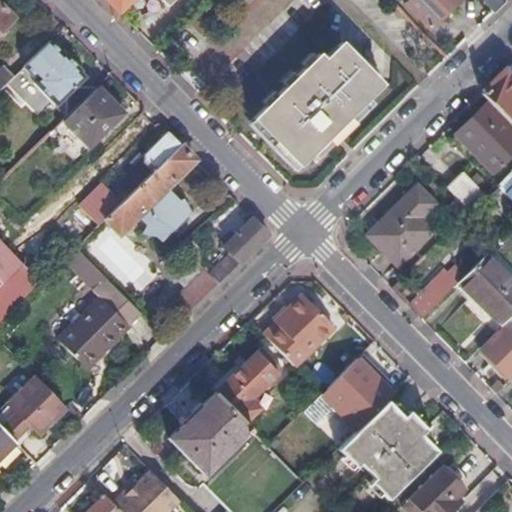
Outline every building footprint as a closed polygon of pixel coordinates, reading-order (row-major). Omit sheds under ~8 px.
[(175,0),(107,0),(120,13),(132,0),(163,0),(170,6),(175,0)] [(466,0),(410,0),(407,4),(431,31),(451,12),(458,18),(471,6),(466,0)] [(503,0),(485,0),(483,3),(493,14),(505,2),(503,0)] [(0,30),(13,18),(0,4),(0,30)] [(68,116),(97,88),(83,73),(84,72),(66,52),(64,54),(52,41),(26,67),(37,79),(34,82),(68,116)] [(319,55),(253,120),(300,168),(371,98),(366,93),(378,81),(342,44),(325,60),(319,55)] [(0,71),(0,91),(15,77),(5,67),(0,71)] [(511,123),(511,79),(505,73),(483,95),(489,101),(511,123)] [(68,116),(63,121),(88,147),(122,114),(97,88),(68,116)] [(493,174),(511,155),(511,123),(489,101),(455,135),(493,174)] [(134,180),(116,198),(122,205),(182,146),(169,132),(143,157),(144,164),(139,169),(137,167),(135,169),(134,168),(128,174),(134,180)] [(122,205),(106,220),(121,235),(138,217),(146,226),(143,234),(157,236),(162,242),(193,212),(168,188),(197,160),(182,146),(122,205)] [(131,164),(134,168),(135,169),(137,167),(139,169),(144,164),(143,157),(141,155),(131,164)] [(471,212),(486,198),(462,173),(447,188),(471,212)] [(79,207),(99,227),(106,220),(122,205),(116,198),(102,183),(79,207)] [(393,223),(374,241),(398,266),(433,232),(421,219),(435,205),(418,188),(388,218),(393,223)] [(369,236),(374,241),(393,223),(388,218),(369,236)] [(209,274),(219,285),(236,268),(270,235),(253,219),(237,235),(231,233),(222,242),(224,247),(231,254),(209,274)] [(83,245),(134,293),(154,272),(102,224),(83,245)] [(0,323),(35,290),(41,284),(0,241),(0,323)] [(71,327),(101,357),(143,316),(131,304),(113,287),(76,250),(64,261),(93,291),(92,292),(100,300),(71,327)] [(511,316),(511,282),(485,256),(459,282),(502,326),(511,316)] [(175,301),(189,316),(219,285),(209,274),(196,261),(178,280),(186,290),(175,301)] [(421,320),(459,282),(448,271),(410,308),(421,320)] [(344,310),(316,282),(311,288),(338,316),(344,310)] [(280,329),(268,341),(294,367),(333,328),(302,296),(275,323),(280,329)] [(87,371),(101,357),(71,327),(58,340),(87,371)] [(511,377),(511,332),(508,328),(483,352),(509,380),(511,377)] [(217,392),(215,395),(245,425),(260,409),(252,400),(278,374),(278,373),(281,370),(261,349),(217,392)] [(354,434),(387,401),(392,396),(357,361),(321,395),(319,398),(354,434)] [(0,425),(18,443),(20,446),(36,430),(40,433),(66,407),(38,378),(0,415),(0,425)] [(245,425),(215,395),(211,399),(170,439),(205,477),(251,431),(245,425)] [(370,482),(388,500),(437,452),(421,436),(426,430),(409,413),(403,417),(387,401),(354,434),(338,449),(355,467),(360,463),(374,477),(370,482)] [(0,460),(18,443),(0,425),(0,460)] [(468,480),(453,465),(446,472),(443,469),(410,501),(421,511),(453,511),(458,507),(453,502),(465,491),(461,487),(468,480)] [(120,511),(169,511),(180,502),(150,471),(137,484),(126,495),(123,492),(112,503),(120,511)] [(135,481),(123,492),(126,495),(137,484),(135,481)] [(120,511),(112,503),(105,496),(88,511),(120,511)]
